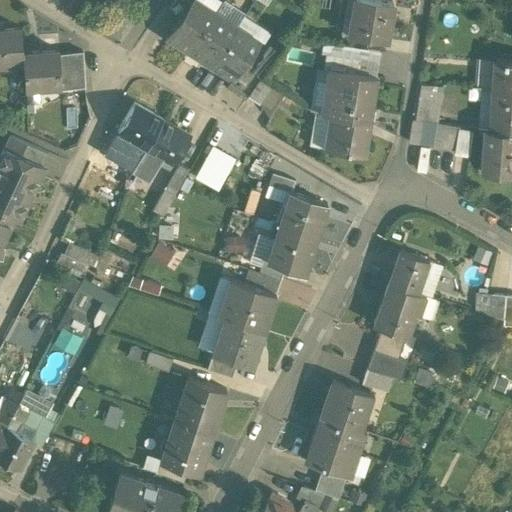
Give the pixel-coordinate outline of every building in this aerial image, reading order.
[(200,0),(190,0),(182,14),(167,36),(189,50),(215,10),(200,0)] [(171,0),(168,5),(182,14),(190,0),(171,0)] [(392,0),(389,0),(358,0),(353,32),(348,31),(348,32),(386,38),(392,0)] [(237,24),(215,10),(189,50),(210,64),(237,24)] [(237,24),(210,64),(231,78),(232,79),(241,65),(259,38),(237,24)] [(20,26),(0,27),(0,61),(22,60),(22,51),(20,26)] [(58,49),(22,51),(22,60),(24,88),(41,87),(41,82),(60,81),(60,76),(59,64),(58,52),(58,49)] [(82,50),(58,52),(59,64),(83,62),(82,50)] [(359,58),(325,52),(323,67),(327,68),(334,69),(334,68),(357,71),(359,58)] [(511,57),(498,56),(495,88),(511,89),(511,57)] [(83,62),(59,64),(60,76),(84,74),(83,62)] [(241,65),(232,79),(231,78),(226,87),(236,93),(250,71),(241,65)] [(357,71),(334,68),(334,69),(327,68),(321,112),(334,114),(369,120),(370,119),(369,119),(371,109),(372,108),(371,108),(376,75),(357,71)] [(250,71),(236,93),(245,99),(247,96),(259,77),(250,71)] [(84,74),(60,76),(60,81),(61,89),(85,87),(84,74)] [(259,77),(247,96),(259,103),(271,85),(259,77)] [(495,88),(482,87),(479,127),(488,128),(488,127),(492,128),(495,88)] [(511,89),(495,88),(492,128),(511,129),(511,89)] [(442,92),(423,89),(419,104),(439,107),(442,92)] [(135,104),(119,131),(129,137),(146,146),(162,120),(135,104)] [(439,107),(419,104),(418,114),(422,115),(421,119),(425,120),(437,122),(437,121),(439,107)] [(321,112),(317,112),(311,145),(329,148),(334,114),(321,112)] [(369,120),(334,114),(329,148),(363,154),(366,134),(367,134),(367,133),(365,133),(367,122),(369,122),(369,120)] [(421,119),(413,118),(409,142),(421,144),(425,120),(421,119)] [(189,136),(162,120),(146,146),(163,157),(173,162),(189,136)] [(437,122),(425,120),(421,144),(433,146),(437,122)] [(460,126),(437,121),(437,122),(433,146),(457,149),(460,126)] [(460,126),(457,149),(469,151),(473,127),(460,126)] [(511,129),(492,128),(488,127),(488,128),(485,170),(486,170),(486,166),(504,167),(504,171),(511,171),(511,129)] [(129,137),(119,131),(116,137),(126,142),(129,137)] [(126,142),(116,137),(107,152),(116,157),(120,160),(120,161),(134,169),(146,146),(129,137),(126,142)] [(47,152),(23,141),(17,154),(41,165),(47,152)] [(163,157),(146,146),(134,169),(132,172),(149,182),(160,163),(163,157)] [(17,154),(3,148),(0,155),(0,214),(15,221),(18,222),(43,166),(17,154)] [(219,185),(233,159),(215,149),(200,176),(219,185)] [(116,157),(107,173),(125,184),(132,172),(134,169),(120,161),(120,160),(116,157)] [(173,162),(163,157),(160,163),(169,168),(173,162)] [(178,162),(163,189),(174,195),(189,169),(178,162)] [(295,179),(272,172),(268,185),(290,192),(290,191),(291,191),(295,179)] [(163,189),(152,210),(163,216),(174,195),(163,189)] [(259,192),(251,189),(244,211),(252,214),(259,192)] [(291,191),(290,191),(290,192),(279,224),(316,236),(327,203),(291,191)] [(260,210),(281,216),(285,202),(265,196),(260,210)] [(0,214),(0,251),(15,221),(0,214)] [(168,224),(166,238),(184,239),(186,226),(168,224)] [(316,236),(279,224),(267,261),(267,262),(284,268),(304,274),(316,236)] [(164,265),(172,252),(158,243),(149,256),(164,265)] [(79,275),(89,253),(68,244),(63,255),(60,254),(56,263),(79,275)] [(106,271),(114,252),(106,248),(97,267),(106,271)] [(428,259),(399,248),(398,249),(400,249),(395,263),(394,262),(393,263),(395,264),(389,282),(416,291),(422,274),(423,274),(424,273),(422,272),(427,260),(428,261),(428,259)] [(284,268),(267,262),(267,261),(263,259),(259,272),(280,280),(281,280),(284,268)] [(259,272),(248,269),(244,282),(276,293),(280,280),(259,272)] [(70,303),(92,316),(98,307),(111,314),(121,298),(84,277),(70,303)] [(132,277),(128,285),(157,295),(160,287),(132,277)] [(244,282),(230,278),(218,315),(224,318),(263,331),(276,293),(244,282)] [(389,282),(381,305),(379,305),(373,324),(381,327),(405,336),(407,336),(416,309),(421,293),(416,291),(389,282)] [(506,295),(493,294),(491,316),(504,320),(506,295)] [(263,331),(224,318),(213,351),(237,359),(252,364),(263,331)] [(405,336),(381,327),(378,336),(402,344),(405,336)] [(402,344),(378,336),(373,349),(398,358),(402,344)] [(398,358),(373,349),(367,367),(392,375),(401,378),(407,361),(398,358)] [(172,358),(149,350),(145,362),(168,370),(172,358)] [(237,359),(213,351),(207,368),(231,377),(237,359)] [(367,367),(366,367),(361,382),(387,391),(392,375),(367,367)] [(226,388),(188,376),(174,417),(212,430),(226,388)] [(369,392),(332,379),(320,415),(357,427),(369,392)] [(49,408),(51,403),(26,388),(21,395),(32,401),(16,430),(34,440),(46,418),(54,421),(58,414),(49,408)] [(21,395),(11,389),(6,398),(17,403),(21,395)] [(32,401),(21,395),(17,403),(28,409),(32,401)] [(17,403),(6,398),(0,409),(0,420),(6,424),(17,403)] [(28,409),(17,403),(6,424),(6,425),(16,430),(28,409)] [(118,425),(124,408),(112,404),(106,421),(118,425)] [(357,427),(320,415),(313,438),(353,451),(361,429),(357,427)] [(212,430),(174,417),(160,459),(187,468),(198,471),(212,430)] [(34,440),(41,444),(54,421),(46,418),(34,440)] [(16,430),(6,425),(0,436),(0,458),(19,468),(34,440),(16,430)] [(353,451),(313,438),(305,461),(322,466),(346,474),(353,451)] [(187,468),(160,459),(157,470),(183,479),(187,468)] [(346,474),(322,466),(318,477),(342,485),(346,474)] [(172,511),(180,491),(119,470),(105,511),(172,511)] [(342,485),(318,477),(314,489),(324,493),(338,497),(342,485)] [(314,489),(303,485),(297,496),(305,500),(306,499),(318,505),(324,493),(314,489)] [(305,500),(299,511),(314,511),(318,505),(306,499),(305,500)] [(261,511),(288,511),(267,501),(261,511)]
